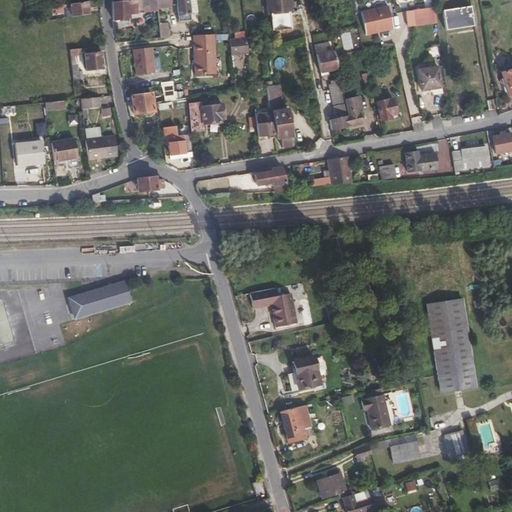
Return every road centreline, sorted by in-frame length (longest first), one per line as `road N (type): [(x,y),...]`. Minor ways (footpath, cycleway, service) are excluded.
road 1 (residential): [(176,178),(511,115)]
road 2 (residential): [(212,252),(283,511)]
road 3 (residential): [(0,260),(212,252)]
road 4 (residential): [(106,0),(137,170)]
road 5 (residential): [(0,198),(75,193),(137,170)]
